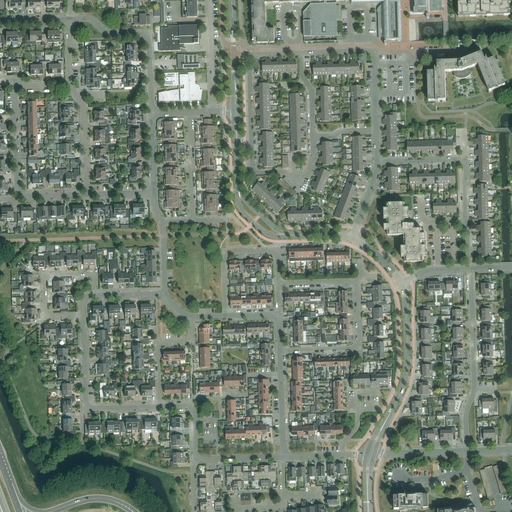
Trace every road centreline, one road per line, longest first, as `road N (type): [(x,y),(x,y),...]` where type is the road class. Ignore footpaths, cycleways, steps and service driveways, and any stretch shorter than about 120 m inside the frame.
road 1 (residential): [(255,53),(252,173),(309,171),(312,136)]
road 2 (residential): [(86,194),(17,196),(14,81),(0,81)]
road 3 (residential): [(466,451),(474,388),(470,269)]
road 4 (residential): [(86,194),(84,110),(70,85),(68,19)]
road 5 (residential): [(83,314),(87,405),(160,406)]
road 6 (primary): [(136,511),(100,496),(31,509),(1,464)]
road 7 (residential): [(70,19),(91,20),(110,34),(148,33),(151,113)]
road 8 (residential): [(225,316),(225,251),(277,249),(278,283)]
road 9 (residential): [(465,221),(465,159),(377,161)]
road 10 (residential): [(280,350),(358,348),(356,280)]
road 11 (residential): [(94,296),(91,274),(44,278),(46,315),(83,314)]
road 12 (tertiary): [(387,417),(406,368),(401,283)]
road 13 (residential): [(160,406),(158,342),(190,340),(190,316)]
